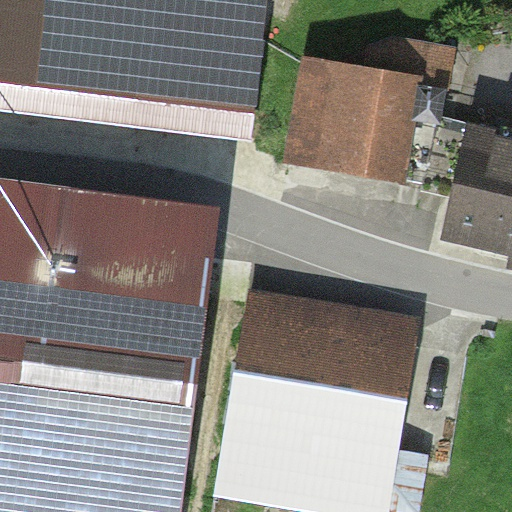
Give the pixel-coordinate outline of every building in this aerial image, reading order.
[(144,0),(0,0),(0,89),(132,105),(144,0)] [(257,43),(165,34),(157,113),(249,122),(257,43)] [(415,89),(300,71),(284,180),(399,197),(415,89)] [(511,155),(452,142),(429,244),(511,261),(511,155)] [(0,511),(171,511),(205,239),(0,214),(0,511)] [(272,511),(376,511),(405,331),(232,304),(202,501),(272,511)]
